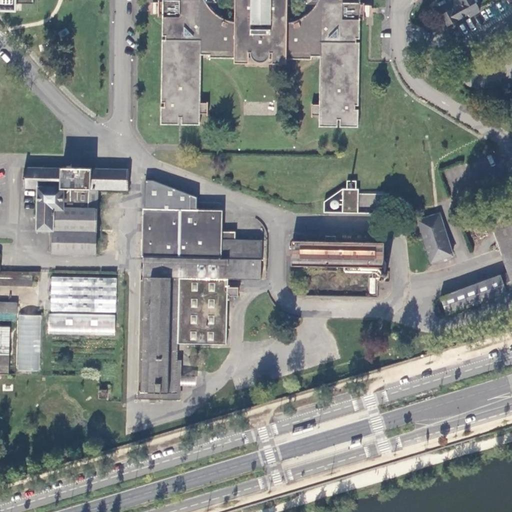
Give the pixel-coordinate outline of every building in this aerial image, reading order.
[(0,0),(0,12),(16,13),(17,5),(33,5),(33,0),(0,0)] [(161,0),(161,1),(157,1),(157,2),(157,14),(161,14),(161,36),(164,36),(164,40),(161,40),(159,103),(163,103),(163,106),(159,106),(159,120),(159,124),(178,125),(178,117),(180,117),(180,125),(198,125),(198,120),(199,114),(207,114),(207,103),(199,103),(200,55),(208,55),(208,58),(232,59),(243,59),(243,53),(249,53),(250,56),(252,61),(258,63),(263,63),(268,59),(270,53),(276,53),(276,59),(285,60),(310,60),(310,57),(319,57),(318,105),(310,105),(310,116),(318,116),(318,127),(336,128),(336,120),(339,120),(339,123),(338,128),(357,128),(357,123),(357,110),(354,110),(354,106),(357,107),(358,43),(355,43),(355,40),(359,40),(359,17),(363,18),(363,6),(363,5),(359,5),(359,0),(161,0)] [(448,24),(469,12),(470,16),(481,10),(479,7),(475,0),(448,0),(449,2),(439,7),(439,8),(448,24)] [(285,64),(285,60),(276,59),(276,53),(270,53),(268,59),(263,63),(258,63),(252,61),(250,56),(249,53),(243,53),(243,59),(232,59),(232,63),(285,64)] [(126,190),(127,169),(23,167),(22,188),(37,188),(36,230),(53,230),(52,253),(94,254),(95,209),(87,209),(88,189),(96,189),(126,190)] [(357,181),(347,180),(346,195),(325,194),(324,212),(356,213),(357,181)] [(96,189),(88,189),(87,209),(95,209),(96,189)] [(357,209),(383,210),(383,194),(357,193),(357,209)] [(226,280),(259,280),(260,241),(233,241),(234,233),(219,232),(220,212),(142,210),(139,399),(175,399),(176,359),(176,345),(225,346),(226,301),(228,301),(228,297),(236,297),(236,288),(226,288),(226,280)] [(511,292),(511,293),(511,292),(511,212),(489,220),(506,276),(502,277),(507,293),(511,292)] [(422,233),(430,262),(451,255),(438,214),(418,220),(422,233)] [(290,267),(383,268),(383,243),(333,243),(323,243),(290,242),(290,267)] [(0,285),(31,286),(31,276),(0,275),(0,285)] [(115,277),(50,276),(50,311),(114,312),(115,277)] [(439,297),(444,314),(505,295),(504,294),(499,278),(439,297)] [(0,312),(23,313),(23,302),(0,301),(0,312)] [(114,314),(48,313),(48,334),(114,335),(114,314)] [(41,315),(18,314),(18,370),(40,370),(41,315)] [(0,372),(8,372),(10,325),(0,324),(0,372)] [(108,390),(98,390),(98,399),(108,399),(108,390)]
